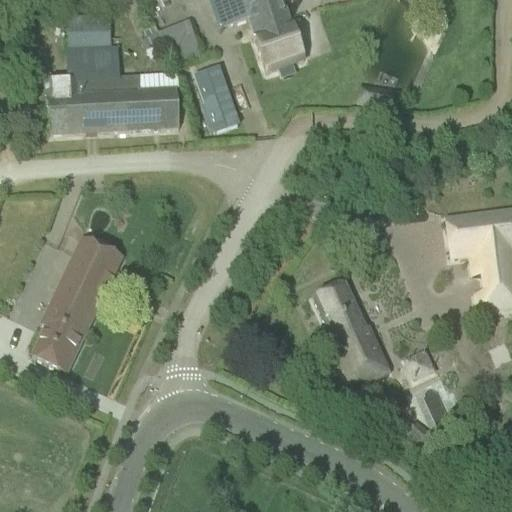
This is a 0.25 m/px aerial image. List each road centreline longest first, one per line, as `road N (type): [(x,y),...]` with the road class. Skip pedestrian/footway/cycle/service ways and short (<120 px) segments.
road 1 (unclassified): [(177,409),(182,346),(267,188),(204,165),(0,179)]
road 2 (tertiary): [(177,409),(204,407),(340,467),(402,511)]
road 3 (tertiary): [(118,511),(143,438),(177,409)]
